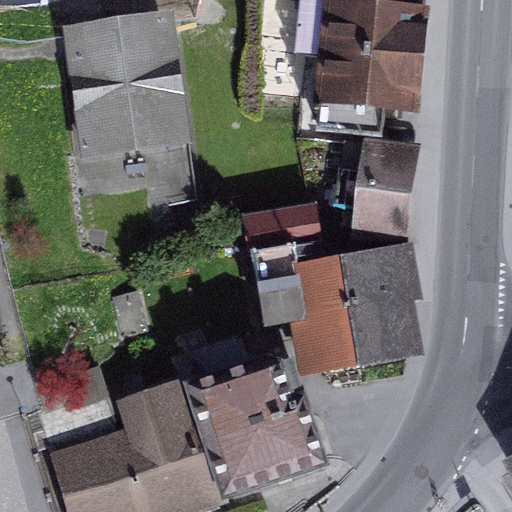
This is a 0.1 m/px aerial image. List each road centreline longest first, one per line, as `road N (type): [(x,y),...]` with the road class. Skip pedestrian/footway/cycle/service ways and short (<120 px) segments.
road 1 (primary): [(463,363),(483,0)]
road 2 (primary): [(385,511),(435,438),(463,363)]
